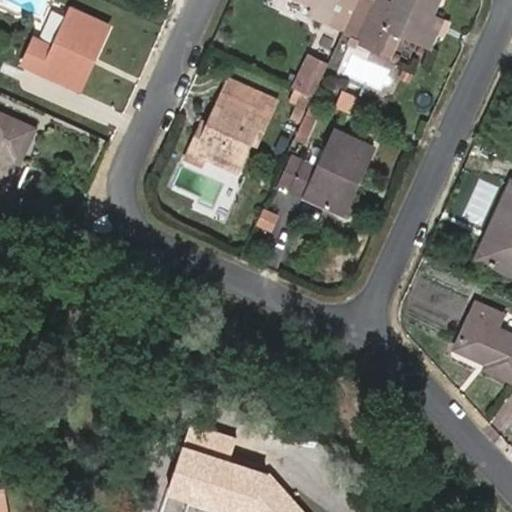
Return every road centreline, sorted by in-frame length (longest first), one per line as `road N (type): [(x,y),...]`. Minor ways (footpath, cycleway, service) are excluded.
road 1 (residential): [(362,330),(141,228),(127,176),(208,0)]
road 2 (residential): [(509,4),(362,330)]
road 3 (residential): [(511,480),(362,330)]
